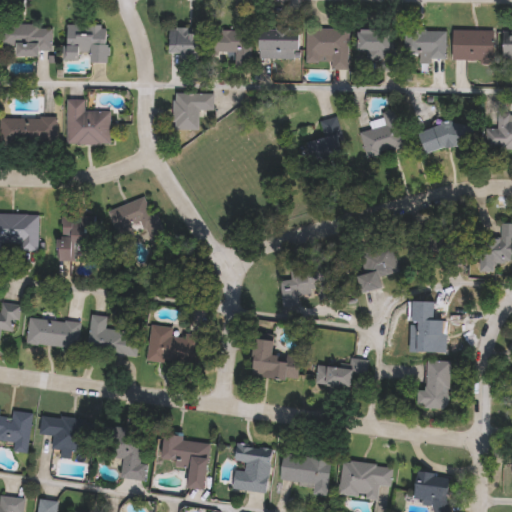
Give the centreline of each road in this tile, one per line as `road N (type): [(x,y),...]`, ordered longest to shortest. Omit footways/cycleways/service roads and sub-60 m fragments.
road 1 (residential): [(0,374),(475,437)]
road 2 (residential): [(226,407),(236,313),(231,278),(147,138),(148,47),(130,0)]
road 3 (residential): [(222,261),(460,188),(511,186)]
road 4 (residential): [(472,511),(487,342),(511,306)]
road 5 (residential): [(153,153),(68,180),(0,178)]
